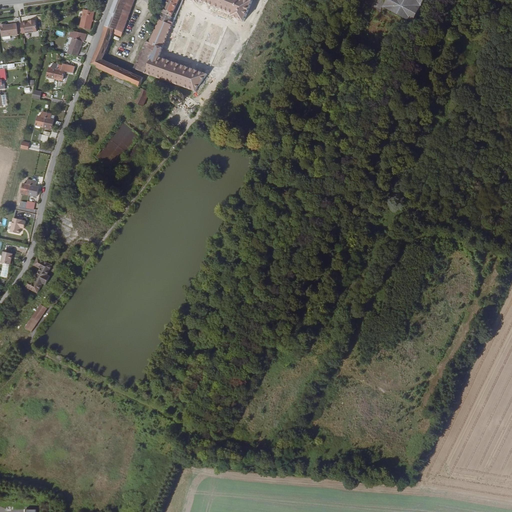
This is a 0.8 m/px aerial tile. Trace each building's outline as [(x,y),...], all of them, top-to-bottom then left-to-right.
[(129,0),(116,0),(92,65),(142,87),(146,77),(105,59),(114,32),(122,35),(131,13),(125,11),(129,0)] [(135,0),(129,0),(125,11),(131,13),(135,0)] [(168,4),(161,20),(171,24),(181,0),(163,0),(164,2),(168,4)] [(198,0),(200,0),(206,3),(235,13),(233,16),(235,17),(247,21),(255,1),(251,0),(190,0),(198,3),(198,0)] [(423,0),(388,0),(384,7),(413,21),(423,0)] [(96,12),(85,9),(81,27),(92,29),(96,12)] [(190,30),(194,20),(186,17),(183,26),(173,22),(169,34),(181,38),(179,44),(187,47),(193,31),(190,30)] [(39,31),(37,19),(31,20),(32,21),(22,22),(24,33),(39,31)] [(160,45),(171,24),(161,20),(152,42),(160,45)] [(20,34),(19,23),(8,24),(7,23),(2,24),(4,36),(5,36),(13,35),(20,34)] [(83,40),(73,37),(69,53),(79,55),(83,40)] [(137,69),(147,73),(156,55),(160,45),(152,42),(149,41),(137,69)] [(180,63),(156,55),(147,73),(175,84),(185,88),(197,93),(198,91),(210,74),(180,63)] [(48,77),(57,79),(60,63),(57,62),(55,68),(50,66),(48,77)] [(60,63),(57,79),(65,81),(68,71),(64,70),(65,65),(60,63)] [(152,92),(142,87),(135,101),(146,106),(152,92)] [(186,96),(184,94),(181,93),(178,93),(175,95),(174,97),(174,99),(174,102),(175,103),(177,105),(180,105),(183,105),(185,103),(186,101),(186,98),(186,96)] [(36,126),(46,128),(49,113),(45,112),(44,117),(39,116),(36,126)] [(55,114),(49,113),(46,128),(54,130),(56,120),(53,120),(54,115),(55,114)] [(32,194),(35,178),(30,177),(29,183),(24,182),(22,192),(32,194)] [(35,178),(32,194),(39,195),(41,186),(39,185),(40,179),(35,178)] [(84,214),(99,220),(111,205),(99,195),(84,214)] [(38,203),(30,201),(30,203),(29,207),(37,209),(38,203)] [(89,233),(99,220),(84,214),(76,223),(89,233)] [(29,220),(17,217),(14,231),(23,233),(24,227),(24,225),(28,226),(29,220)] [(14,253),(5,251),(3,262),(12,264),(14,253)] [(54,265),(40,257),(36,264),(43,268),(36,280),(29,277),(19,295),(35,303),(38,296),(28,290),(30,287),(40,292),(45,283),(49,285),(53,277),(49,275),(54,265)] [(50,307),(44,303),(26,328),(32,333),(50,307)]
